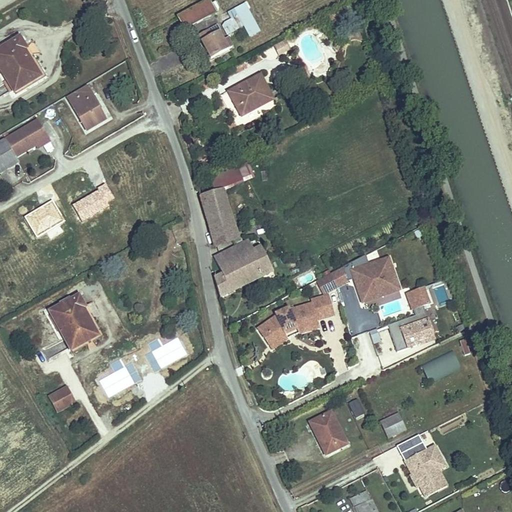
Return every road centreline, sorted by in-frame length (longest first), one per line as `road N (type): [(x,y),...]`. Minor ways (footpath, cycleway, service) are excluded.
road 1 (unclassified): [(286,511),(222,353),(190,190),(121,0)]
road 2 (unknown): [(251,429),(362,366),(349,288)]
road 3 (unknown): [(163,111),(0,203)]
road 4 (unknown): [(197,218),(164,259),(153,327),(127,350)]
